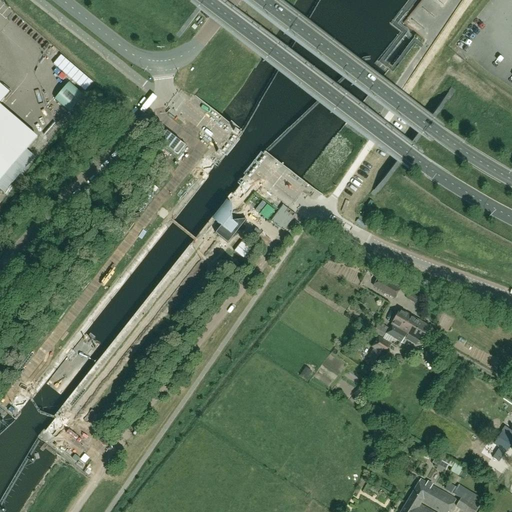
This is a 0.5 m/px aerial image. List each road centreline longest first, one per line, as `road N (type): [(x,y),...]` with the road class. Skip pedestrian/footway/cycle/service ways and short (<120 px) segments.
road 1 (unclassified): [(306,204),(75,511)]
road 2 (primary): [(205,0),(407,153),(511,217)]
road 3 (primary): [(511,179),(262,0)]
road 4 (unclassified): [(164,89),(0,266)]
road 5 (tertiary): [(511,297),(367,241),(306,204)]
road 6 (tertiary): [(306,204),(164,89)]
road 7 (tertiary): [(164,65),(134,57),(62,0)]
